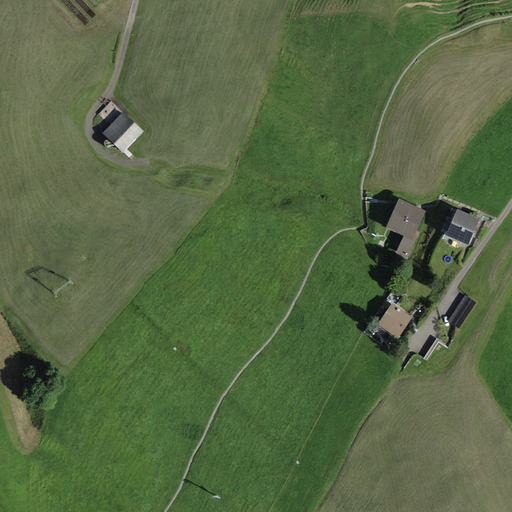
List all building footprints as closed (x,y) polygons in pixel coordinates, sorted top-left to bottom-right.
[(144,131),(123,111),(103,132),(123,152),(144,131)] [(430,213),(399,200),(387,228),(404,235),(396,254),(410,260),(430,213)] [(481,222),(459,213),(450,237),(472,245),(481,222)] [(447,217),(442,231),(447,233),(452,219),(447,217)] [(413,318),(392,305),(377,328),(398,342),(413,318)]
